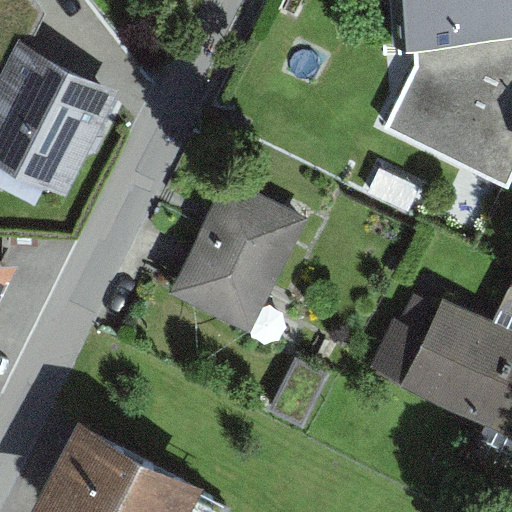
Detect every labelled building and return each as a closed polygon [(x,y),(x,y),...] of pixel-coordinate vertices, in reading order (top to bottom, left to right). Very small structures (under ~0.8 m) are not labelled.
[(0,0),(0,78),(20,39),(37,47),(54,20),(39,0),(0,0)] [(511,0),(406,0),(411,44),(414,44),(511,35),(511,0)] [(511,179),(511,35),(414,44),(416,63),(385,127),(508,189),(511,179)] [(37,47),(20,39),(0,78),(0,159),(69,194),(122,89),(37,47)] [(311,217),(228,175),(170,291),(253,333),(311,217)] [(0,307),(20,267),(0,265),(0,307)] [(511,328),(445,297),(429,330),(396,314),(370,368),(511,435),(511,328)] [(332,374),(297,357),(270,411),(305,428),(332,374)] [(205,487),(80,420),(32,508),(38,511),(223,511),(227,505),(202,492),(205,487)]
